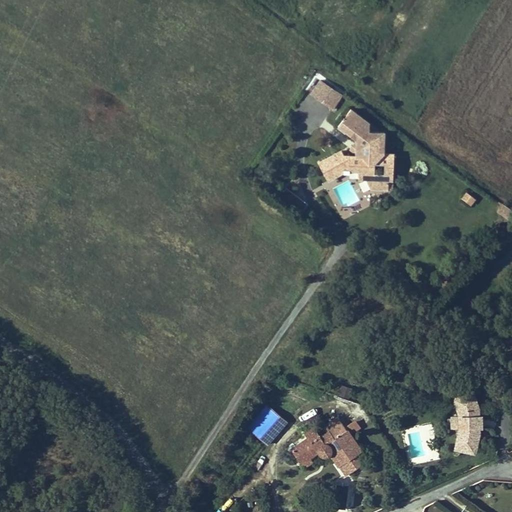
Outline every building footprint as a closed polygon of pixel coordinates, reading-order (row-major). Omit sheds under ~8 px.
[(342,96),(319,81),(309,96),(332,111),(342,96)] [(355,143),(354,158),(345,158),(341,152),(317,164),(327,184),(346,174),(357,174),(357,182),(369,182),(369,192),(393,192),(394,156),(384,155),(384,135),(368,134),(369,125),(349,112),(336,131),(355,143)] [(308,205),(286,189),(278,199),(300,215),(308,205)] [(466,189),(461,197),(471,204),(477,197),(466,189)] [(499,274),(511,260),(511,248),(493,268),(499,274)] [(469,309),(475,303),(466,294),(460,301),(469,309)] [(342,383),(338,395),(349,398),(353,386),(342,383)] [(473,391),(453,398),(459,414),(459,429),(459,437),(455,449),(475,454),(479,434),(479,426),(479,415),(478,408),(473,391)] [(267,405),(246,430),(267,447),(288,423),(267,405)] [(352,472),(363,465),(357,455),(363,451),(338,417),(325,426),(330,432),(322,437),(315,428),(305,434),(308,438),(292,449),(302,463),(309,458),(319,451),(323,454),(325,455),(326,455),(328,455),(330,454),(331,453),(340,467),(341,466),(345,463),(352,472)] [(352,431),(361,426),(356,418),(347,423),(352,431)] [(312,462),(309,458),(302,463),(305,467),(312,462)] [(341,466),(348,475),(352,472),(345,463),(341,466)]
